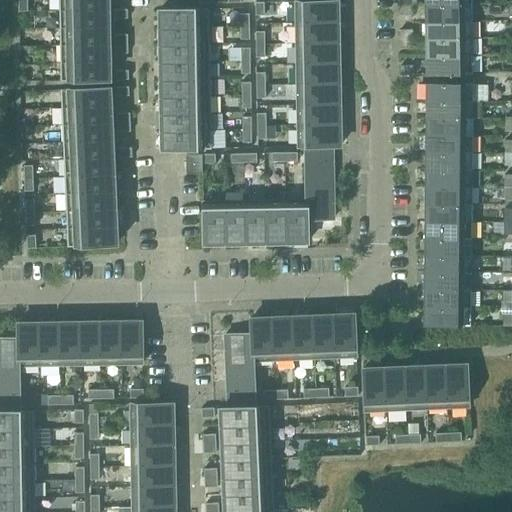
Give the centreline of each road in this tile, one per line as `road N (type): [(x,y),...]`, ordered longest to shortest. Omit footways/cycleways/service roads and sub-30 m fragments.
road 1 (residential): [(173,291),(371,278),(376,94),(363,60),(362,0)]
road 2 (residential): [(0,294),(173,291)]
road 3 (residential): [(173,291),(164,271),(159,152),(149,139)]
